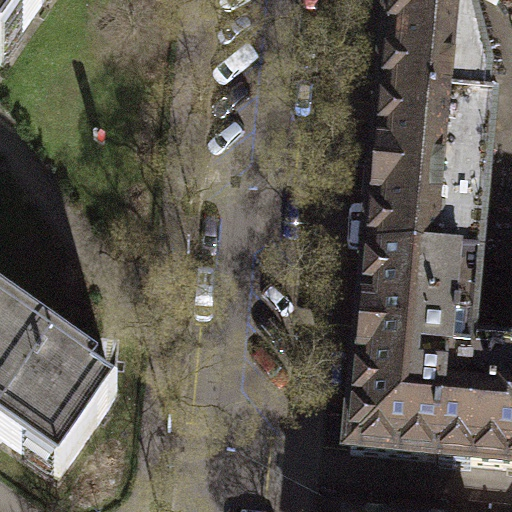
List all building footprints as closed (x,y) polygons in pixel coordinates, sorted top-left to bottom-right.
[(0,0),(0,437),(59,478),(116,395),(0,315),(0,52),(10,37),(19,43),(38,15),(27,7),(32,0),(0,0)] [(392,0),(379,103),(483,111),(488,87),(466,3),(416,0),(392,0)] [(483,111),(379,103),(367,259),(482,268),(494,112),(483,111)] [(367,259),(351,456),(442,464),(450,360),(465,361),(466,339),(476,340),(482,268),(367,259)] [(511,355),(474,353),(473,361),(465,361),(450,360),(442,464),(511,469),(511,355)]
